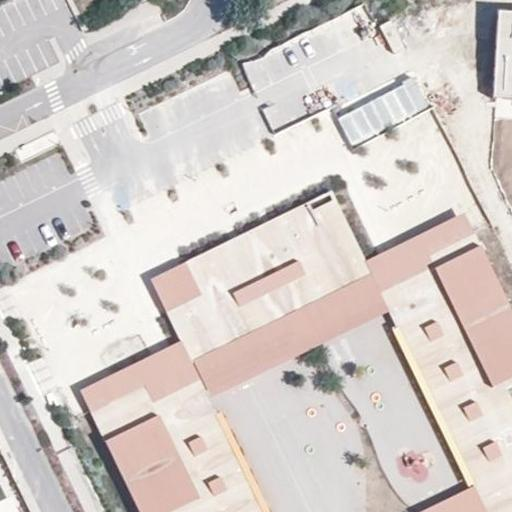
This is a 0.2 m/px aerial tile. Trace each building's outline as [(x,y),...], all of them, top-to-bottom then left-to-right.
[(511,22),(505,22),(500,153),(510,153),(511,191),(511,22)] [(334,187),(185,260),(201,292),(168,308),(184,342),(194,362),(375,273),(369,260),(334,187)] [(467,213),(369,260),(375,273),(382,286),(434,261),(429,251),(474,229),(467,213)] [(511,511),(511,394),(508,385),(511,382),(511,306),(474,229),(429,251),(434,261),(382,286),(390,302),(480,489),(491,511),(511,511)] [(152,276),(168,308),(201,292),(185,260),(152,276)] [(375,273),(194,362),(200,376),(208,391),(390,302),(382,286),(375,273)] [(184,342),(81,393),(88,408),(145,381),(154,399),(200,376),(194,362),(184,342)] [(267,511),(208,391),(200,376),(154,399),(145,381),(88,408),(138,511),(267,511)] [(491,511),(480,489),(433,511),(491,511)]
